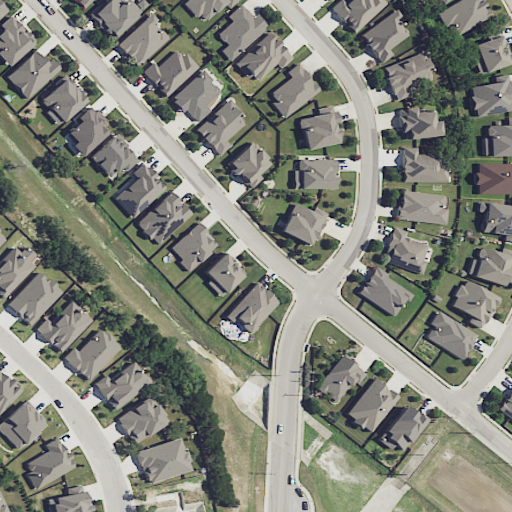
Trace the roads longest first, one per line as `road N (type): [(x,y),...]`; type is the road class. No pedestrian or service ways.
road 1 (residential): [(39,0),(255,241),(511,453)]
road 2 (residential): [(280,511),(291,348),(355,243),(371,191),(359,92),(282,0)]
road 3 (residential): [(0,331),(86,424),(117,511)]
